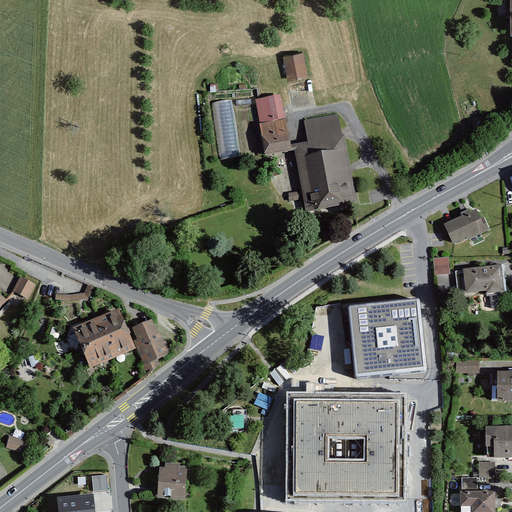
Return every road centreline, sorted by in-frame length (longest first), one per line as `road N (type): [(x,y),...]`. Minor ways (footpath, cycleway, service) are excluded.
road 1 (secondary): [(475,175),(365,237),(221,336)]
road 2 (residential): [(221,336),(190,315),(0,236)]
road 3 (secondary): [(221,336),(107,427)]
road 4 (secondary): [(107,427),(0,508)]
